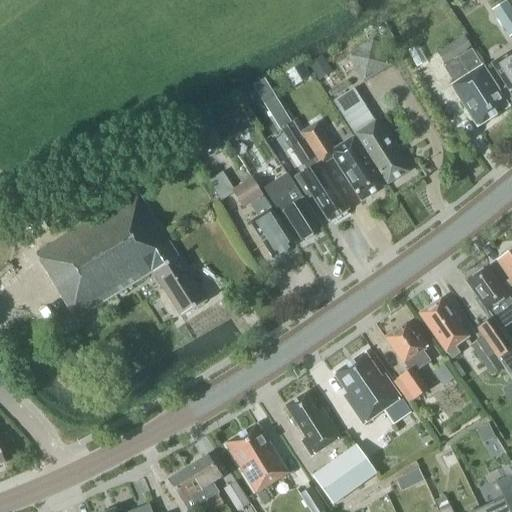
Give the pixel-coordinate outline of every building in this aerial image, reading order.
[(509,38),(511,35),(511,13),(506,3),(492,11),(509,38)] [(508,108),(498,92),(471,49),(463,36),(437,53),(444,65),(443,66),(454,84),(451,86),(477,128),(508,108)] [(498,92),(508,108),(511,105),(511,51),(492,65),(506,87),(498,92)] [(308,65),(319,81),(333,72),(322,56),(308,65)] [(387,185),(407,172),(375,121),(374,122),(353,89),(334,101),(387,185)] [(272,96),(261,103),(278,130),(289,123),(272,96)] [(229,115),(218,122),(229,140),(241,133),(252,126),(241,107),(229,115)] [(198,156),(221,144),(210,122),(187,134),(198,156)] [(335,150),(324,133),(317,122),(300,133),(321,166),(333,158),(361,202),(385,187),(353,138),(335,150)] [(329,223),(348,210),(292,123),(281,130),(292,148),(290,149),(301,166),(303,165),(307,171),(300,176),(299,175),(294,178),(308,200),(312,197),(329,223)] [(274,183),(264,189),(280,215),(283,213),(301,240),(303,239),(306,242),(313,237),(312,233),(321,228),(298,192),(297,193),(286,175),(274,183)] [(273,259),(294,245),(251,178),(232,191),(243,208),(250,203),(259,217),(250,223),(273,259)] [(187,273),(159,229),(136,192),(36,255),(77,320),(153,273),(180,317),(205,302),(194,285),(202,280),(194,268),(187,273)] [(502,284),(511,297),(511,245),(500,254),(502,258),(498,260),(511,278),(502,284)] [(488,268),(467,283),(477,298),(475,299),(489,320),(477,329),(498,360),(507,373),(511,379),(511,343),(503,331),(511,324),(511,302),(508,296),(488,268)] [(441,301),(420,315),(452,359),(460,353),(455,346),(467,337),(458,324),(461,322),(453,311),(450,313),(441,301)] [(387,338),(386,339),(403,364),(404,364),(409,371),(399,378),(400,378),(394,382),(409,404),(429,390),(416,372),(430,362),(422,351),(424,350),(428,347),(419,336),(416,338),(406,325),(395,332),(393,332),(387,336),(387,338)] [(502,368),(482,338),(470,346),(490,376),(502,368)] [(363,424),(382,411),(393,426),(410,413),(385,376),(381,378),(364,354),(334,375),(347,394),(344,396),(363,424)] [(511,383),(502,390),(509,402),(511,400),(511,383)] [(296,430),(299,428),(306,439),(302,442),(312,457),(340,438),(322,410),(318,413),(306,394),(286,407),(293,419),(290,421),(296,430)] [(263,492),(262,490),(288,474),(257,425),(225,445),(263,505),(270,500),(265,491),(263,492)] [(356,446),(312,477),(333,506),(377,475),(356,446)] [(206,456),(187,468),(208,500),(217,494),(219,493),(213,484),(221,479),(206,456)] [(187,468),(169,480),(183,503),(188,511),(189,511),(197,508),(199,506),(203,511),(214,511),(225,506),(217,494),(208,500),(187,468)] [(418,484),(424,482),(418,470),(412,473),(418,484)] [(511,511),(511,484),(509,479),(497,485),(504,498),(480,510),(481,511),(511,511)] [(249,504),(236,482),(223,489),(237,511),(249,504)] [(322,511),(326,510),(311,487),(298,495),(308,511),(322,511)] [(475,511),(452,511),(450,508),(445,496),(435,501),(439,511),(481,511),(480,510),(475,511)]
